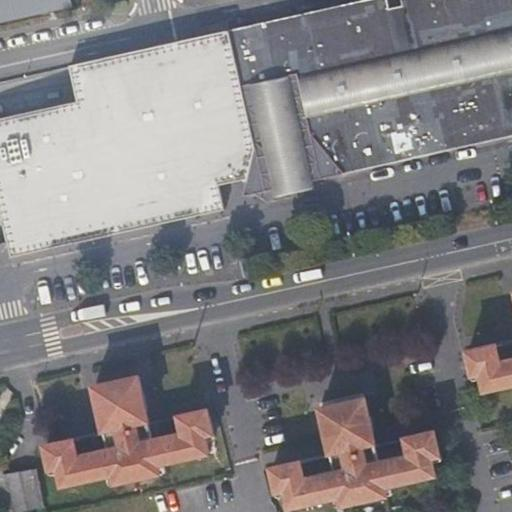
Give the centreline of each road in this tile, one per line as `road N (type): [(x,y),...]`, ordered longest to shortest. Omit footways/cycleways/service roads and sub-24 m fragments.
road 1 (primary): [(511,238),(209,306)]
road 2 (primary): [(0,360),(209,306)]
road 3 (primary): [(209,306),(131,308),(0,335)]
road 4 (residential): [(167,23),(0,60)]
